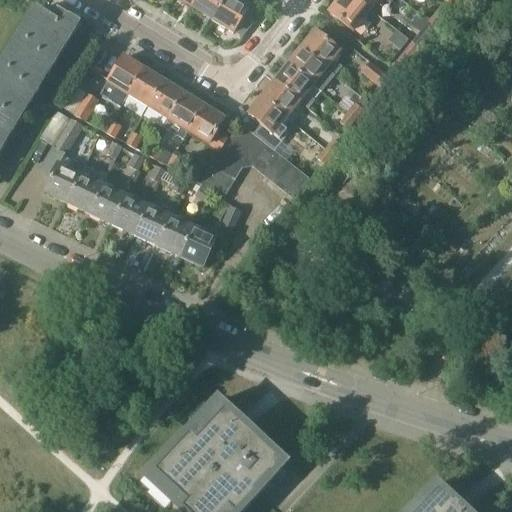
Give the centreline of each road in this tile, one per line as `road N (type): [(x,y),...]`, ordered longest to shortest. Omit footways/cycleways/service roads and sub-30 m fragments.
road 1 (residential): [(376,410),(222,345),(0,224)]
road 2 (residential): [(308,0),(244,75),(216,77),(91,0)]
road 3 (residential): [(511,444),(376,410)]
road 4 (residential): [(376,410),(283,510)]
